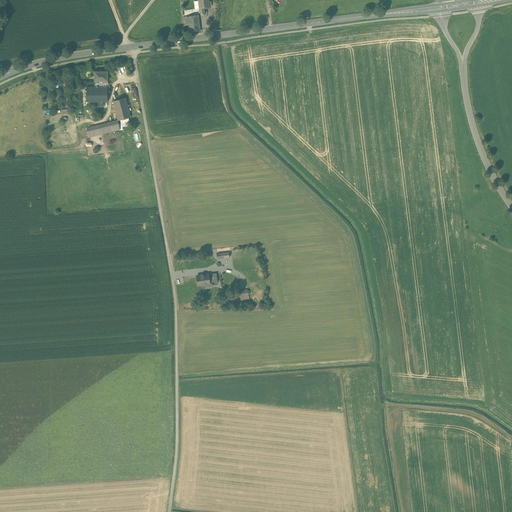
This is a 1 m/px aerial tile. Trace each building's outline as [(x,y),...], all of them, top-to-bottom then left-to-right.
[(197,0),(198,1),(199,8),(199,9),(204,8),(210,7),(209,0),(197,0)] [(198,15),(184,17),(185,25),(189,25),(190,32),(200,31),(198,15)] [(106,71),(96,72),(95,71),(94,72),(94,73),(94,81),(96,81),(96,87),(106,87),(106,81),(107,81),(107,73),(108,72),(107,71),(106,71)] [(96,87),(86,87),(87,102),(107,102),(107,87),(106,87),(96,87)] [(126,98),(113,101),(118,120),(130,117),(126,98)] [(120,130),(118,120),(87,128),(89,137),(120,130)] [(210,274),(197,276),(197,280),(197,281),(198,285),(205,284),(205,287),(212,286),(212,283),(210,274)] [(248,290),(229,293),(230,302),(249,299),(248,290)]
